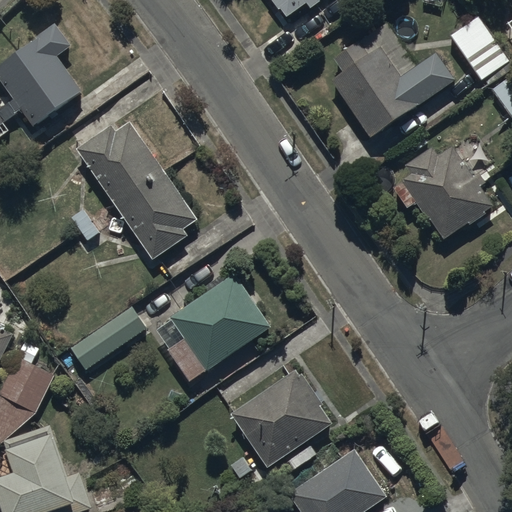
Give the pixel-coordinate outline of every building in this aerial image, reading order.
[(275,0),(289,18),(308,5),(312,10),(321,3),(319,0),(275,0)] [(480,17),(453,36),(484,82),(511,63),(480,17)] [(373,140),(458,81),(438,53),(418,67),(387,23),(335,59),(345,73),(332,82),(373,140)] [(84,93),(58,57),(72,47),(57,26),(0,67),(0,78),(16,100),(10,105),(16,114),(22,110),(35,129),(84,93)] [(511,76),(494,90),(501,101),(511,116),(511,76)] [(112,126),(78,150),(155,261),(190,236),(187,231),(200,222),(131,123),(117,133),(112,126)] [(408,210),(418,203),(431,223),(434,221),(446,240),(470,225),(471,226),(488,215),(486,213),(496,206),(483,187),(487,184),(480,175),(476,177),(456,147),(441,157),(435,149),(407,167),(413,175),(394,188),(408,210)] [(274,327),(237,274),(171,320),(173,322),(159,331),(172,350),(170,352),(192,384),(274,327)] [(87,371),(148,329),(133,309),(73,350),(87,371)] [(0,365),(14,336),(5,331),(7,327),(0,323),(0,365)] [(41,349),(25,341),(0,395),(0,444),(1,445),(6,441),(35,416),(55,376),(33,365),(41,349)] [(300,369),(233,414),(270,470),(334,427),(321,407),(324,405),(300,369)] [(0,479),(0,511),(89,511),(96,510),(83,472),(70,476),(53,426),(6,441),(17,474),(0,479)] [(307,483),(290,495),(301,511),(367,511),(389,497),(357,451),(320,476),(313,466),(301,474),(307,483)] [(156,511),(154,503),(125,511),(156,511)]
